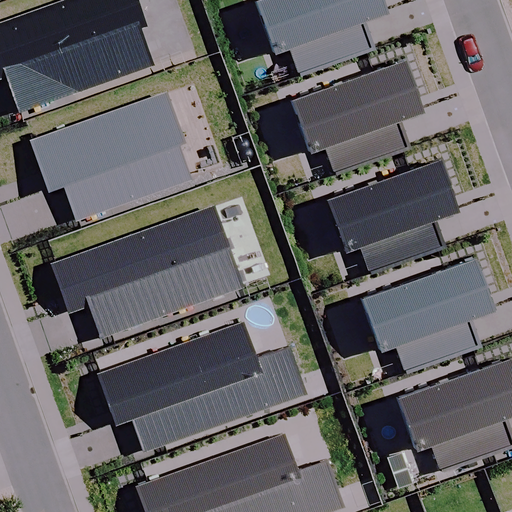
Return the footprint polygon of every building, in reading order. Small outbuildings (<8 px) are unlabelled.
[(133,0),(54,0),(0,19),(0,74),(13,111),(148,64),(135,28),(142,25),(133,0)] [(370,0),(252,0),(247,2),(264,51),(285,44),(295,74),(367,48),(357,20),(375,13),(370,0)] [(392,62),(281,101),(299,151),(319,143),(330,173),(402,147),(392,119),(410,112),(392,62)] [(156,93),(25,140),(42,188),(57,183),(70,219),(186,179),(156,93)] [(427,160),(316,199),(334,249),(354,242),(365,271),(437,246),(427,217),(445,211),(427,160)] [(211,207),(48,264),(64,310),(82,304),(94,336),(238,285),(211,207)] [(461,260),(353,297),(372,350),(390,344),(399,370),(471,345),(461,318),(479,312),(461,260)] [(238,323),(91,374),(109,423),(128,416),(140,450),(299,394),(283,347),(251,359),(238,323)] [(511,398),(498,358),(387,397),(405,448),(426,441),(437,470),(508,445),(498,416),(511,410),(511,398)] [(274,437),(131,487),(139,511),(323,511),(337,507),(321,461),(286,473),(274,437)]
